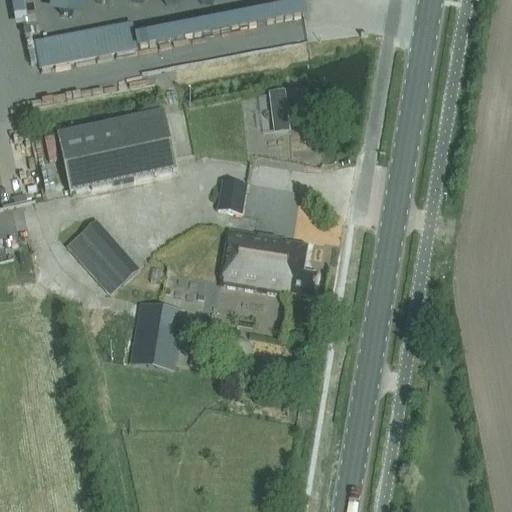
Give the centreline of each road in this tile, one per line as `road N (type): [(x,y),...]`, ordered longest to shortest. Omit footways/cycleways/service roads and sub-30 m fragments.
road 1 (tertiary): [(345,511),(430,0)]
road 2 (unclassified): [(311,511),(393,0)]
